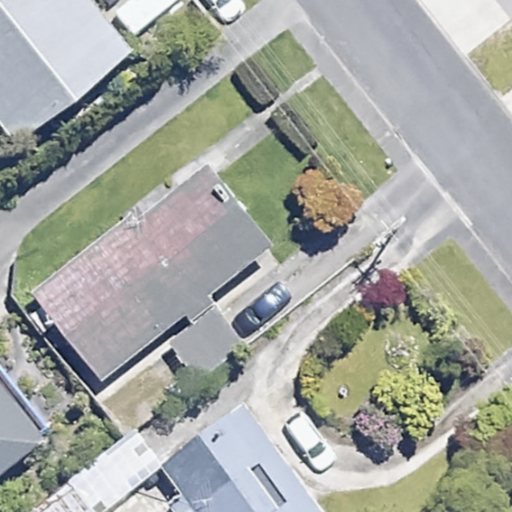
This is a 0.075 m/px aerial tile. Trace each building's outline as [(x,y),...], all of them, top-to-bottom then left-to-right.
[(133,52),(92,0),(0,0),(0,117),(19,142),(133,52)] [(275,248),(215,165),(41,292),(105,379),(164,335),(197,381),(246,346),(209,295),(275,248)] [(0,473),(47,434),(0,377),(0,473)] [(322,511),(244,408),(169,465),(199,505),(189,511),(322,511)] [(95,511),(75,486),(40,511),(95,511)]
